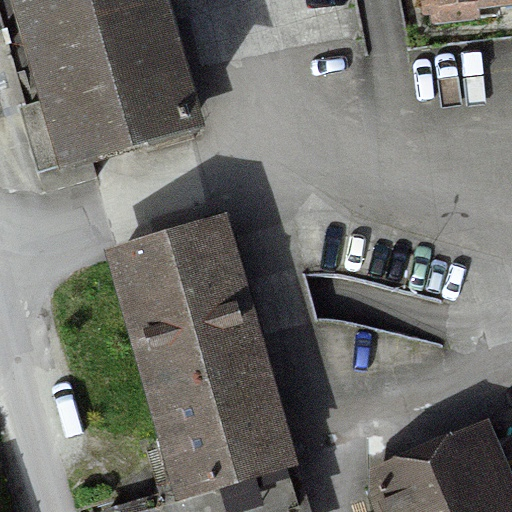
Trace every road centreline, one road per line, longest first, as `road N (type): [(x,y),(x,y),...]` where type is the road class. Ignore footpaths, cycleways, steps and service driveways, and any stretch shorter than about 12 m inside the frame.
road 1 (unknown): [(0,229),(317,156)]
road 2 (unknown): [(511,248),(333,185),(317,156)]
road 3 (residential): [(0,304),(62,511)]
road 4 (unknown): [(317,156),(511,108)]
road 5 (unknown): [(317,156),(271,0)]
